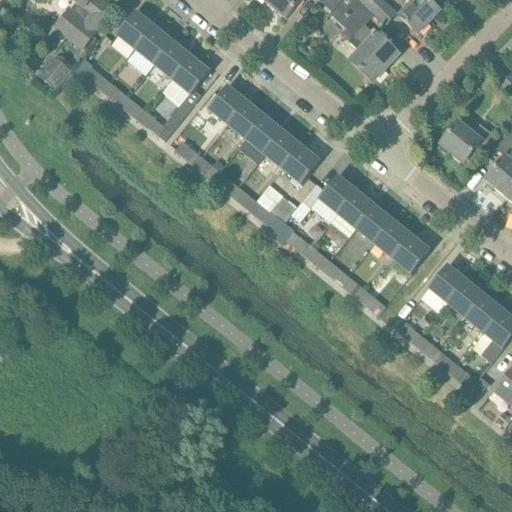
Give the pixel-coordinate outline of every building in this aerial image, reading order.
[(72,0),(80,6),(73,14),(70,12),(55,29),(82,51),(113,13),(96,0),(72,0)] [(267,0),(265,3),(286,21),(303,0),(302,0),(267,0)] [(373,85),(399,57),(375,35),(374,36),(365,27),(374,18),(354,0),(322,0),(320,3),(332,14),(338,8),(361,30),(348,44),(360,54),(351,64),(373,85)] [(379,0),(356,0),(385,28),(396,16),(379,0)] [(405,0),(412,6),(399,19),(418,37),(440,13),(426,0),(405,0)] [(117,38),(136,53),(155,30),(136,14),(117,38)] [(136,53),(127,64),(146,79),(155,68),(173,45),(155,30),(136,53)] [(192,60),(173,45),(155,68),(173,83),(192,60)] [(55,60),(40,78),(55,91),(70,73),(55,60)] [(166,130),(159,139),(165,144),(197,105),(197,104),(201,98),(196,94),(211,75),(192,60),(173,83),(164,94),(181,107),(163,129),(166,130)] [(92,68),(84,62),(72,76),(80,83),(84,78),(91,70),(92,68)] [(84,78),(103,94),(110,85),(91,70),(84,78)] [(511,76),(511,77),(502,86),(511,96),(511,76)] [(128,100),(110,85),(103,94),(121,109),(128,100)] [(228,89),(209,112),(210,113),(219,121),(213,128),(222,135),(228,128),(246,104),(228,89)] [(147,115),(128,100),(121,109),(140,124),(147,115)] [(246,143),(265,119),(246,104),(228,128),(246,143)] [(163,129),(147,115),(140,124),(159,139),(166,130),(163,129)] [(246,143),(264,157),(283,134),(265,119),(246,143)] [(464,119),(459,125),(441,147),(464,166),(467,162),(473,167),(496,140),(480,126),(477,130),(464,119)] [(511,192),(511,127),(495,149),(506,158),(486,183),(506,200),(511,192)] [(264,157),(283,172),(302,149),(283,134),(264,157)] [(177,140),(170,149),(195,168),(202,160),(177,140)] [(302,149),(283,172),(302,188),(321,164),(302,149)] [(195,168),(213,183),(220,175),(202,160),(195,168)] [(213,183),(231,198),(238,190),(220,175),(213,183)] [(319,202),(338,217),(356,194),(338,178),(319,202)] [(257,205),(250,213),(269,229),(265,233),(273,240),(284,227),(271,216),(284,199),(271,188),(257,205)] [(231,198),(250,213),(257,205),(238,190),(231,198)] [(338,217),(356,232),(375,209),(356,194),(338,217)] [(356,232),(375,247),(393,224),(375,209),(356,232)] [(375,247),(393,262),(412,239),(393,224),(375,247)] [(286,243),(304,258),(311,249),(284,227),(273,240),(282,247),(286,243)] [(393,262),(412,277),(431,254),(412,239),(393,262)] [(304,258),(323,273),(330,264),(311,249),(304,258)] [(323,273),(341,288),(348,279),(330,264),(323,273)] [(429,291),(448,306),(467,283),(448,268),(429,291)] [(341,288),(360,303),(367,294),(348,279),(341,288)] [(448,306),(466,321),(485,298),(467,283),(448,306)] [(386,309),(367,294),(360,303),(379,318),(386,309)] [(466,321),(485,336),(503,313),(485,298),(466,321)] [(511,341),(511,320),(503,313),(485,336),(494,344),(482,358),(492,366),(511,341)] [(395,332),(414,347),(421,339),(402,323),(395,332)] [(414,347),(433,362),(440,354),(421,339),(414,347)] [(433,362),(451,377),(458,369),(440,354),(433,362)] [(451,377),(468,391),(475,382),(458,369),(451,377)] [(511,369),(493,393),(511,408),(511,369)] [(464,395),(475,404),(489,387),(478,378),(475,382),(468,391),(464,395)] [(0,383),(0,382),(0,404),(19,396),(15,385),(3,390),(0,383)] [(501,416),(495,423),(502,428),(507,421),(501,416)]
